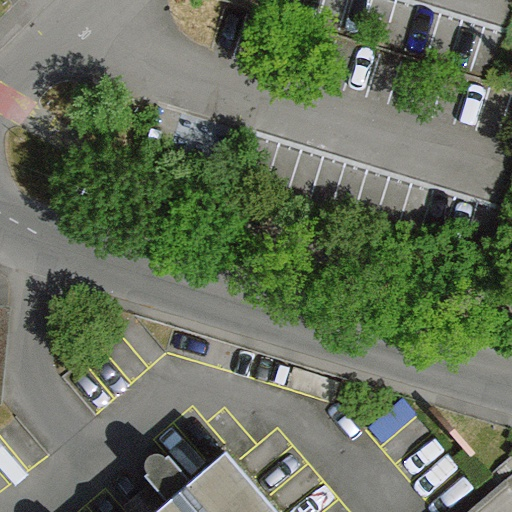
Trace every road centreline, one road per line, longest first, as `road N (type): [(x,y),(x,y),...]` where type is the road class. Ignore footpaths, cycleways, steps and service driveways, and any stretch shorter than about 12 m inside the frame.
road 1 (unclassified): [(511,382),(111,261),(0,213)]
road 2 (residential): [(101,0),(0,95)]
